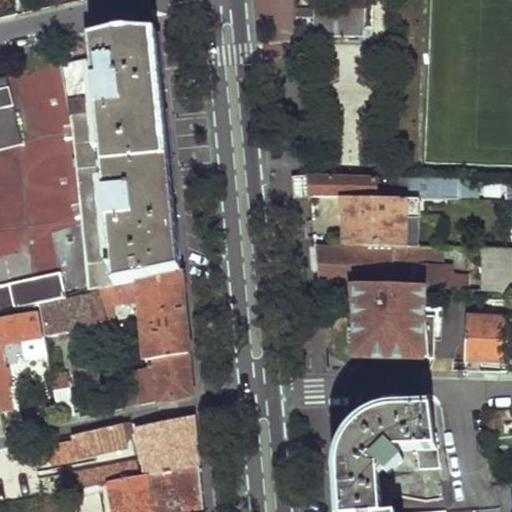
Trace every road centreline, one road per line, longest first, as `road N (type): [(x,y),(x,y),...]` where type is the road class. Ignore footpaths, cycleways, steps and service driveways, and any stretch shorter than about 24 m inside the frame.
road 1 (primary): [(210,0),(250,399)]
road 2 (primary): [(276,395),(242,0)]
road 3 (residential): [(250,399),(0,443)]
road 4 (residential): [(276,395),(511,387)]
road 5 (residential): [(160,0),(0,35)]
